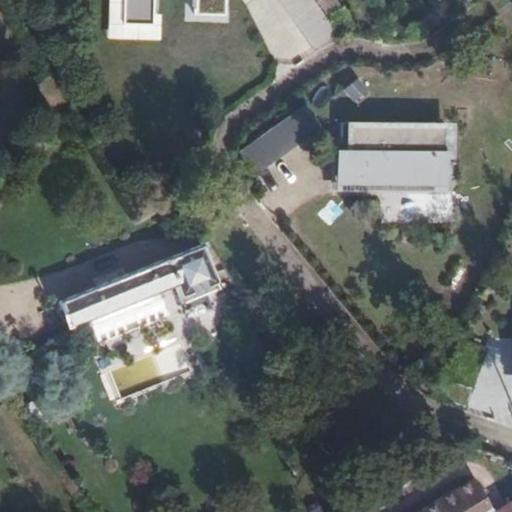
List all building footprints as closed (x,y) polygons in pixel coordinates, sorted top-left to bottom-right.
[(121,0),(121,24),(150,25),(150,0),(190,0),(190,14),(220,15),(220,0),(121,0)] [(312,0),(280,0),(310,50),(334,36),(312,0)] [(357,77),(341,87),(352,104),(368,94),(357,77)] [(304,102),(237,151),(254,175),(321,126),(304,102)] [(335,180),(429,182),(429,153),(439,153),(439,127),(345,126),(345,152),(335,152),(335,180)] [(66,327),(84,320),(155,291),(171,285),(178,302),(216,287),(199,244),(56,302),(66,327)] [(155,291),(84,320),(93,343),(164,315),(155,291)] [(435,397),(461,406),(468,388),(442,379),(435,397)] [(511,511),(511,503),(497,511),(489,511),(471,481),(420,511),(511,511)]
